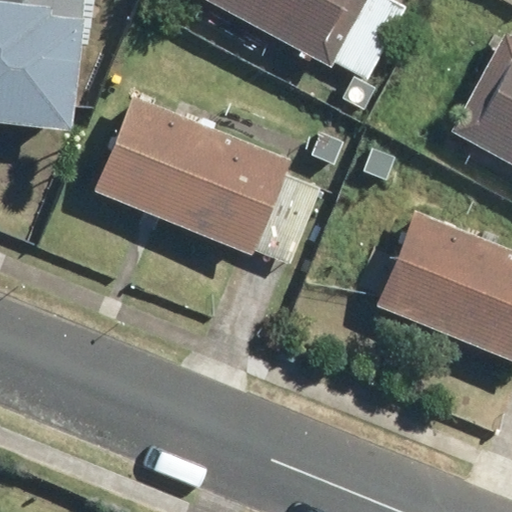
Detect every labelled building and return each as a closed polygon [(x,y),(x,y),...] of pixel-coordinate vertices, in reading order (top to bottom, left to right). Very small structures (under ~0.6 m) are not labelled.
[(0,0),(0,118),(81,124),(89,0),(0,0)] [(217,0),(333,65),(336,59),(374,80),(414,8),(400,0),(217,0)] [(511,28),(456,129),(511,160),(511,28)] [(300,157),(142,93),(102,190),(293,268),(327,185),(294,171),(300,157)] [(411,148),(373,135),(358,178),(396,192),(411,148)] [(511,243),(421,207),(381,304),(511,357),(511,243)]
